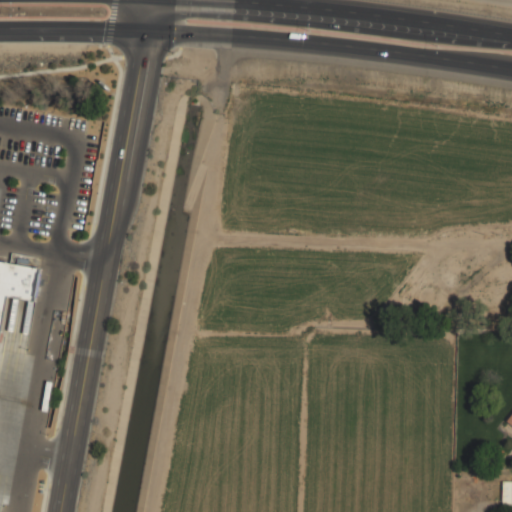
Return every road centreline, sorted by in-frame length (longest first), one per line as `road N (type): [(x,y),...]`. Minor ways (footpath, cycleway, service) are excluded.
road 1 (residential): [(149,28),(52,511)]
road 2 (primary): [(149,28),(393,48),(511,68)]
road 3 (primary): [(511,35),(232,0)]
road 4 (primary): [(0,28),(149,28)]
